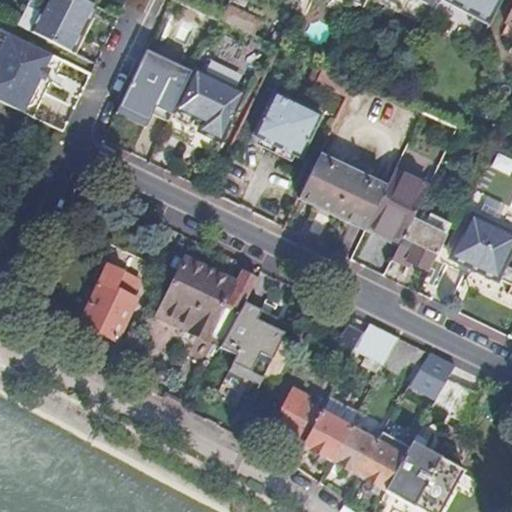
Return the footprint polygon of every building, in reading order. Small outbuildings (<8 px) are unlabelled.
[(71,56),(94,10),(75,0),(48,0),(45,8),(30,36),(71,56)] [(369,0),(337,0),(364,12),(369,1),(369,0)] [(436,1),(436,0),(377,0),(393,7),(396,0),(412,0),(432,9),(436,1)] [(436,0),(436,1),(489,29),(504,0),(436,0)] [(30,36),(45,8),(31,1),(17,29),(30,36)] [(202,39),(195,36),(197,32),(191,29),(198,14),(177,4),(168,23),(166,23),(158,41),(194,56),(202,39)] [(238,32),(244,19),(227,11),(220,24),(238,32)] [(41,80),(46,69),(51,58),(9,36),(5,44),(0,54),(0,104),(23,116),(26,111),(33,109),(40,94),(37,86),(41,80)] [(164,114),(183,69),(135,49),(107,114),(143,130),(153,109),(164,114)] [(45,82),(50,72),(46,69),(41,80),(45,82)] [(220,146),(244,97),(193,72),(172,115),(174,116),(172,118),(174,124),(184,129),(190,127),(192,123),(200,128),(209,132),(205,139),(220,146)] [(346,104),(355,85),(334,75),(330,74),(323,92),(346,104)] [(300,162),(318,126),(270,103),(252,139),(300,162)] [(209,132),(200,128),(197,135),(205,139),(209,132)] [(491,147),(496,138),(487,133),(482,143),(491,147)] [(368,227),(386,191),(319,160),(299,202),(365,233),(368,227)] [(511,174),(505,172),(500,187),(511,190),(511,174)] [(412,224),(429,190),(394,174),(386,191),(368,227),(402,244),(412,224)] [(485,216),(505,224),(511,208),(491,201),(485,216)] [(429,275),(453,226),(424,212),(417,227),(412,224),(402,244),(392,263),(403,269),(406,264),(429,275)] [(511,269),(504,265),(511,250),(511,235),(471,215),(448,260),(495,283),(497,280),(511,287),(507,297),(511,299),(511,269)] [(210,336),(234,286),(184,262),(161,311),(210,336)] [(117,345),(135,304),(115,295),(123,278),(107,271),(81,328),(117,345)] [(226,354),(218,372),(253,388),(279,332),(251,319),(255,311),(232,301),(212,347),(226,354)] [(317,320),(324,307),(317,303),(309,316),(317,320)] [(349,364),(364,337),(349,329),(336,356),(349,364)] [(385,370),(393,354),(398,343),(369,329),(364,337),(349,364),(379,380),(385,370)] [(417,366),(424,355),(398,343),(393,354),(417,366)] [(431,411),(447,384),(455,370),(430,358),(401,403),(427,418),(431,411)] [(460,425),(476,397),(447,384),(431,411),(460,425)] [(305,447),(321,416),(306,407),(308,402),(293,393),(281,415),(285,417),(277,433),(305,447)] [(331,465),(349,431),(321,416),(305,447),(303,450),(331,465)] [(358,480),(376,447),(349,431),(331,465),(358,480)] [(415,440),(403,461),(385,494),(417,511),(442,511),(463,475),(423,453),(427,446),(415,440)] [(385,494),(403,461),(376,447),(358,480),(385,494)]
